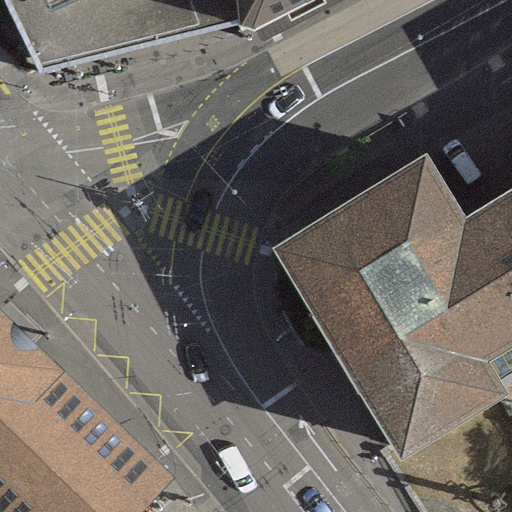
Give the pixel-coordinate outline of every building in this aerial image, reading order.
[(11,0),(44,62),(129,42),(203,23),(195,0),(11,0)] [(195,0),(203,23),(248,13),(241,0),(195,0)] [(241,0),(248,13),(271,0),(241,0)] [(426,146),(273,239),(403,449),(451,419),(511,381),(511,183),(466,211),(426,146)] [(0,509),(3,511),(131,511),(136,507),(169,472),(0,310),(0,509)]
